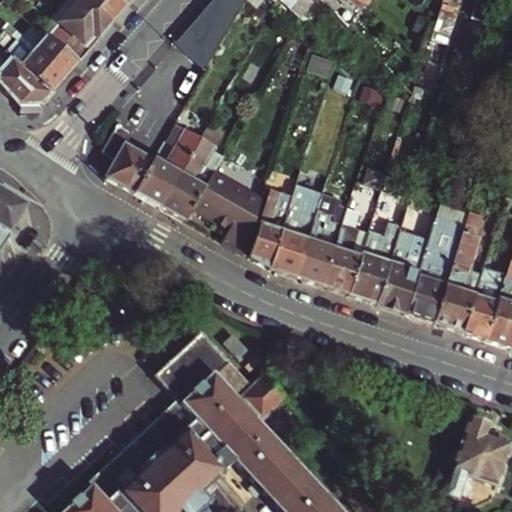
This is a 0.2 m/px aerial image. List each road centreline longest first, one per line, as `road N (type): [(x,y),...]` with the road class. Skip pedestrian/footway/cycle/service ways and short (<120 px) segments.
road 1 (residential): [(95,213),(234,288),(511,385)]
road 2 (residential): [(33,167),(180,0)]
road 3 (residential): [(0,347),(95,213)]
